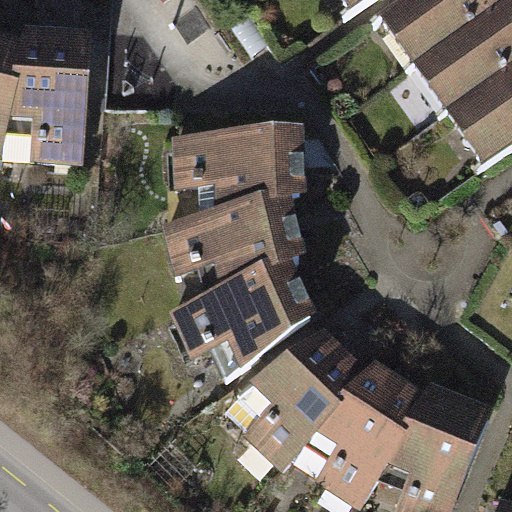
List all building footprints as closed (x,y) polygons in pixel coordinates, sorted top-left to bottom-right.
[(330,0),(347,23),(380,0),(330,0)] [(511,0),(408,0),(372,24),(477,178),(511,154),(511,0)] [(99,53),(20,44),(18,56),(3,172),(87,182),(99,53)] [(0,188),(1,189),(3,172),(18,56),(0,51),(0,188)] [(296,143),(163,149),(175,228),(278,211),(302,207),(296,143)] [(278,211),(175,228),(155,231),(178,312),(275,277),(288,272),(278,211)] [(275,277),(178,312),(158,320),(195,401),(306,335),(275,277)] [(367,388),(326,346),(212,425),(280,498),(298,478),(367,388)] [(341,511),(371,511),(373,509),(422,408),(375,378),(367,388),(298,478),(341,511)] [(458,511),(487,424),(428,397),(422,408),(373,509),(380,511),(458,511)]
